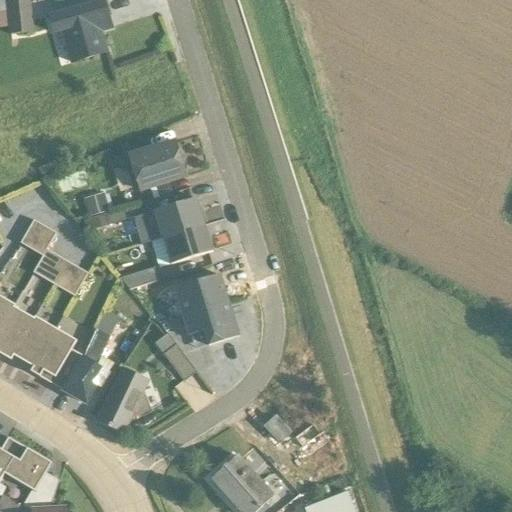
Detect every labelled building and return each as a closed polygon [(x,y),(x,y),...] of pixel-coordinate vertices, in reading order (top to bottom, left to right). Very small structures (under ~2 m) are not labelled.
[(29,0),(22,0),(0,2),(0,30),(8,30),(9,37),(34,34),(29,0)] [(60,35),(69,67),(106,56),(100,36),(111,32),(103,4),(48,21),(53,37),(60,35)] [(129,159),(140,194),(184,180),(183,176),(185,173),(182,165),(179,163),(173,145),(129,159)] [(54,164),(38,171),(41,178),(57,172),(54,164)] [(84,202),(89,220),(109,215),(104,197),(84,202)] [(160,242),(203,229),(195,200),(151,213),(152,216),(148,227),(157,233),(160,242)] [(126,223),(123,212),(84,224),(88,234),(126,223)] [(42,260),(55,236),(33,223),(19,246),(42,260)] [(158,271),(212,255),(203,229),(160,242),(150,245),(158,271)] [(34,276),(55,288),(68,266),(47,253),(34,276)] [(86,276),(68,266),(55,288),(73,299),(86,276)] [(126,276),(130,289),(160,280),(156,267),(126,276)] [(174,292),(182,320),(227,306),(219,278),(174,292)] [(0,333),(14,309),(0,300),(0,333)] [(227,306),(182,320),(188,339),(192,337),(196,353),(238,340),(227,306)] [(34,323),(13,311),(0,333),(0,357),(10,364),(13,359),(34,323)] [(100,359),(120,320),(106,313),(81,360),(61,394),(85,408),(86,408),(97,389),(101,391),(109,376),(107,375),(113,366),(100,359)] [(54,332),(36,321),(34,323),(13,359),(32,370),(54,332)] [(171,341),(159,326),(142,339),(153,354),(171,341)] [(32,370),(29,375),(61,394),(81,359),(71,353),(76,344),(54,332),(32,370)] [(174,349),(163,357),(182,383),(194,375),(174,349)] [(144,398),(150,383),(120,370),(97,425),(122,437),(130,418),(133,419),(150,414),(144,398)] [(0,452),(0,483),(13,462),(20,465),(27,452),(8,441),(0,453),(0,452)] [(13,462),(4,477),(34,494),(51,466),(27,452),(20,465),(13,462)] [(236,459),(211,482),(237,511),(257,511),(273,498),(260,485),(275,471),(266,461),(251,475),(236,459)] [(303,511),(353,511),(346,494),(303,511)] [(66,511),(66,509),(29,510),(2,499),(1,500),(0,500),(0,511),(66,511)]
